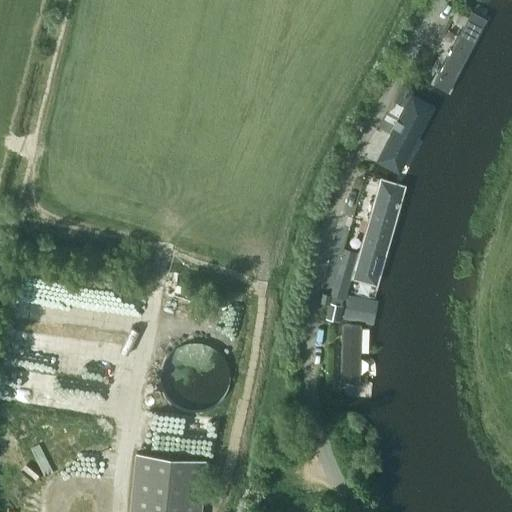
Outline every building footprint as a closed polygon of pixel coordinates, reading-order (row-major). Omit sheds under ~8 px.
[(483,0),(481,3),(500,14),(507,0),(483,0)] [(471,13),(430,87),(447,96),(488,22),(471,13)] [(401,173),(437,106),(412,93),(377,160),(401,173)] [(347,291),(375,300),(408,186),(379,178),(347,291)] [(343,248),(337,272),(331,294),(344,298),(356,252),(343,248)] [(77,325),(85,291),(34,279),(26,314),(77,325)] [(329,303),(326,319),(340,322),(344,306),(329,303)] [(360,323),(340,323),(340,381),(360,381),(360,323)] [(85,372),(88,338),(18,330),(14,364),(85,372)] [(162,383),(165,394),(172,405),(183,412),(195,414),(208,413),(219,407),(228,397),(232,385),(232,372),(228,360),(219,351),(208,345),(195,343),(184,346),(174,352),(166,361),(162,372),(162,383)] [(202,511),(207,458),(136,451),(129,511),(202,511)]
